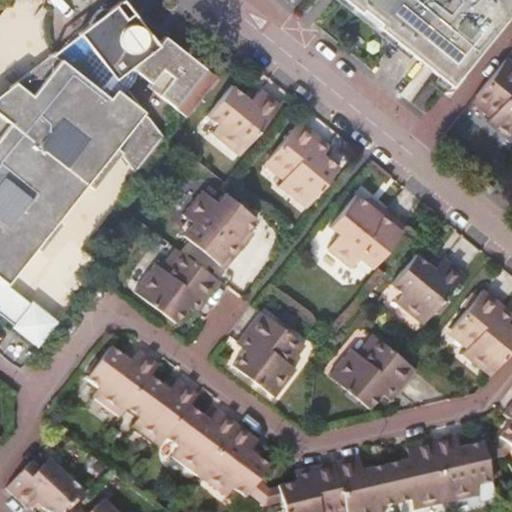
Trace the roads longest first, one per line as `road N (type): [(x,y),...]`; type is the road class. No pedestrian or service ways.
road 1 (residential): [(188,366),(298,449),(475,408),(511,364)]
road 2 (residential): [(409,152),(219,0)]
road 3 (residential): [(30,392),(100,308),(188,366)]
road 4 (residential): [(409,152),(511,32)]
road 5 (residential): [(511,240),(409,152)]
